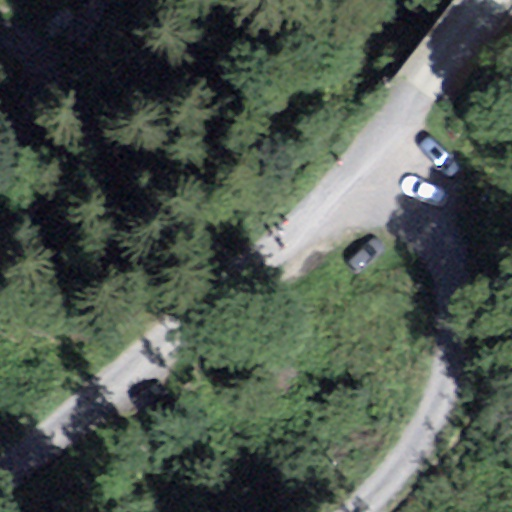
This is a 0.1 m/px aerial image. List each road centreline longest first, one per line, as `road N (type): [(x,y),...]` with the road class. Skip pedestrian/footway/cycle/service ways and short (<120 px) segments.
road 1 (unclassified): [(0,478),(303,238),(489,0)]
road 2 (track): [(365,511),(397,479),(428,366),(433,308),(413,276),(377,254),(303,238)]
